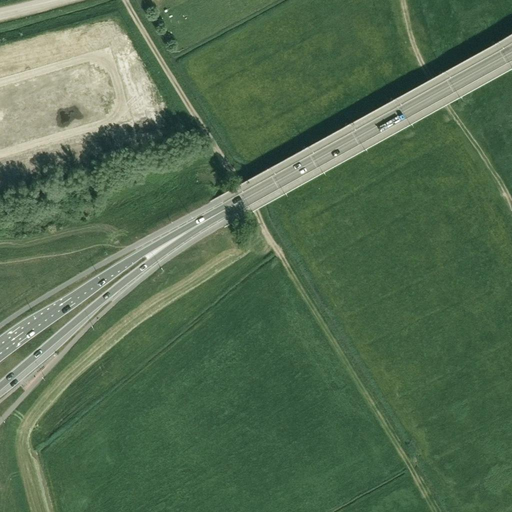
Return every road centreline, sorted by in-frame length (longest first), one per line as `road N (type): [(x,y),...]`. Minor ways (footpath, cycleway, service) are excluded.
road 1 (track): [(124,0),(433,508)]
road 2 (secondary): [(175,238),(511,51)]
road 3 (secondary): [(0,386),(175,238)]
road 4 (secondary): [(175,238),(134,257),(0,350)]
